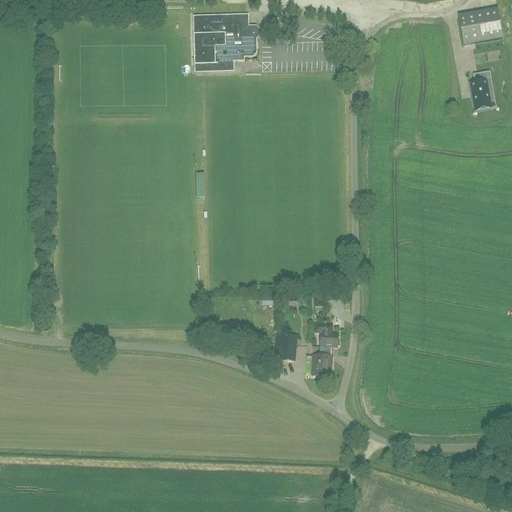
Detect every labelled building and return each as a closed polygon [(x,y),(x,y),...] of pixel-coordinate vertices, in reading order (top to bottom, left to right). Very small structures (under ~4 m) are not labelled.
[(464,45),(503,39),(498,9),(459,16),(464,45)] [(249,16),(193,17),(195,66),(215,65),(234,65),(234,62),(244,62),(244,57),(253,57),(256,54),(255,37),(259,34),(259,31),(257,29),(249,29),(249,16)] [(410,38),(398,39),(398,48),(411,47),(410,38)] [(485,73),(473,76),(474,84),(470,85),(474,105),(490,103),(485,73)] [(326,308),(326,295),(314,294),(313,307),(326,308)] [(283,304),(289,304),(289,303),(299,303),(299,295),(283,295),(283,304)] [(332,332),(333,327),(315,326),(314,334),(321,334),(320,356),(313,356),(312,377),(331,378),(332,357),(331,357),(331,349),(337,349),(338,335),(331,335),(331,332),(332,332)] [(295,363),(297,338),(276,337),(275,361),(295,363)]
